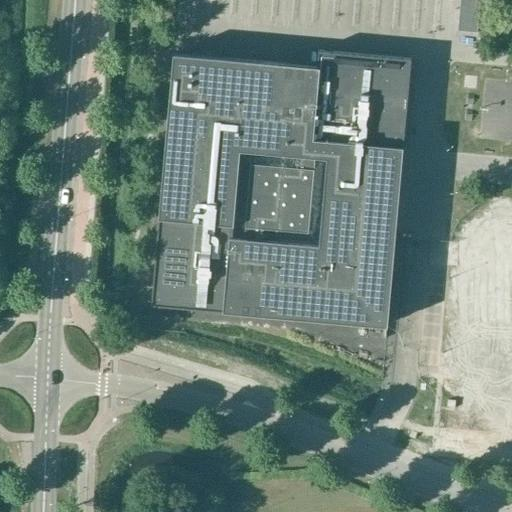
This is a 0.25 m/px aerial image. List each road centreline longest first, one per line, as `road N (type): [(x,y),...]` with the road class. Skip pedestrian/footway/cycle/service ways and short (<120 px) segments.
road 1 (tertiary): [(47,383),(76,0)]
road 2 (unclassified): [(499,511),(187,400)]
road 3 (unclassified): [(47,383),(187,400)]
road 4 (tertiary): [(43,511),(47,383)]
